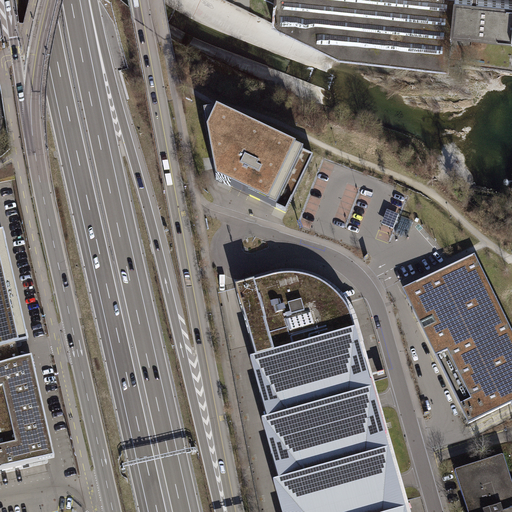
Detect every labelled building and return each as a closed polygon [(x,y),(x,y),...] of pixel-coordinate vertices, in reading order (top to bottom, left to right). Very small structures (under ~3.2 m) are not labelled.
[(344,54),(448,66),(453,27),(455,0),(274,0),(273,21),(338,53),(344,54)] [(511,0),(455,0),(453,27),(511,32),(511,0)] [(313,156),(217,110),(204,112),(217,180),(244,192),(286,213),(313,156)] [(0,474),(48,464),(25,362),(18,363),(16,354),(15,346),(23,345),(0,242),(0,474)] [(511,333),(474,256),(404,291),(469,423),(511,402),(511,333)] [(405,511),(403,503),(398,483),(375,402),(370,383),(354,327),(345,306),(344,304),(332,291),(319,283),(302,277),(284,276),(272,278),(235,288),(256,360),(251,361),(267,421),(262,423),(279,482),(274,484),(281,511),(405,511)] [(511,511),(511,482),(504,457),(455,473),(467,511),(511,511)]
